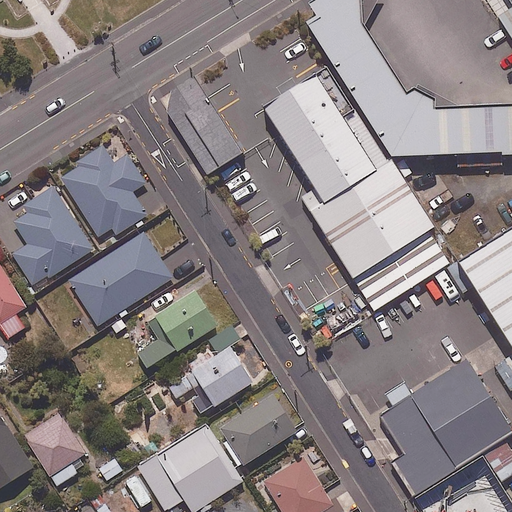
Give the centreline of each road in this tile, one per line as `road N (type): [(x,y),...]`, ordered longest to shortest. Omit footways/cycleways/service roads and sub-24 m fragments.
road 1 (residential): [(115,77),(391,511)]
road 2 (tertiary): [(115,77),(241,0)]
road 3 (tertiary): [(0,149),(115,77)]
